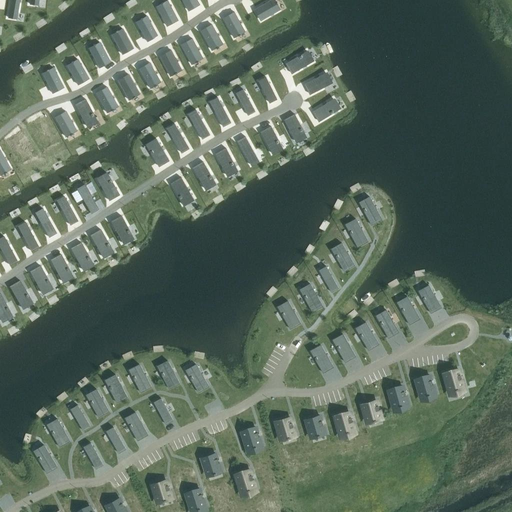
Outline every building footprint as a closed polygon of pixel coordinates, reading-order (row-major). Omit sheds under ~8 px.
[(445,373),(444,373),(445,374),(450,391),(450,392),(450,391),(457,389),(457,390),(459,390),(459,389),(463,388),(464,388),(463,387),(461,379),(462,379),(461,379),(460,375),(460,374),(460,375),(458,370),(458,369),(458,370),(445,373)] [(416,379),(416,380),(421,397),(422,397),(421,397),(428,395),(428,396),(430,395),(434,393),(434,394),(435,394),(435,393),(434,393),(432,385),(433,385),(433,384),(432,384),(431,381),(432,381),(432,380),(431,380),(430,376),(430,375),(429,375),(429,376),(416,379)] [(389,390),(388,390),(389,391),(394,408),(401,406),(401,407),(403,406),(407,404),(408,404),(407,404),(405,396),(406,396),(405,395),(404,391),(402,387),(402,386),(389,390)] [(363,404),(362,404),(362,405),(363,405),(368,422),(367,422),(367,423),(368,423),(368,422),(374,421),(375,421),(377,421),(376,420),(381,419),(381,418),(379,410),(378,406),(378,405),(377,406),(376,401),(375,401),(376,401),(363,405),(363,404)] [(336,416),(335,416),(335,417),(336,417),(341,434),(340,434),(340,435),(341,434),(347,432),(348,433),(350,433),(349,432),(354,431),(354,430),(352,422),(352,421),(352,422),(351,418),(351,417),(350,417),(349,413),(349,412),(348,412),(349,413),(336,416)] [(306,419),(306,420),(311,437),(311,438),(312,438),(312,437),(318,436),(320,436),(320,435),(324,434),(325,434),(325,433),(322,425),(323,425),(321,421),(322,421),(321,421),(320,416),(319,416),(306,420),(306,419)] [(277,421),(276,422),(281,439),(281,440),(282,440),(282,439),(288,438),(290,438),(290,437),(294,436),(295,436),(295,435),(292,427),(293,427),(292,423),(292,422),(291,423),(290,418),(289,418),(277,422),(277,421)] [(261,446),(261,445),(258,437),(259,437),(259,436),(257,433),(258,433),(258,432),(257,432),(255,428),(256,428),(255,427),(255,428),(242,432),(242,431),(242,432),(247,449),(247,450),(248,450),(248,449),(254,447),(255,448),(257,447),(256,447),(261,445),(261,446)] [(202,458),(207,475),(207,476),(208,476),(214,473),(215,474),(216,474),(216,473),(221,472),(221,471),(218,463),(219,463),(219,462),(219,463),(217,459),(218,459),(218,458),(217,459),(215,454),(216,454),(215,453),(215,454),(202,458)] [(255,488),(252,480),(253,480),(253,479),(252,475),(251,475),(250,471),(250,470),(249,470),(236,474),(236,475),(242,492),(241,492),(242,493),(242,492),(249,490),(249,491),(251,490),(250,490),(255,488)] [(153,484),(152,485),(153,485),(158,502),(158,503),(159,502),(158,502),(165,500),(165,501),(167,500),(171,498),(172,498),(171,498),(169,490),(169,489),(168,486),(168,485),(167,485),(166,481),(166,480),(165,480),(165,481),(153,485),(153,484)] [(205,507),(205,506),(205,507),(202,499),(203,498),(202,494),(201,494),(200,490),(200,489),(199,489),(186,493),(186,494),(192,511),(191,511),(192,511),(198,509),(199,510),(201,509),(200,508),(205,507)] [(107,505),(107,506),(107,505),(110,511),(126,511),(124,508),(124,507),(122,503),(119,499),(120,499),(119,498),(119,499),(107,505)]
